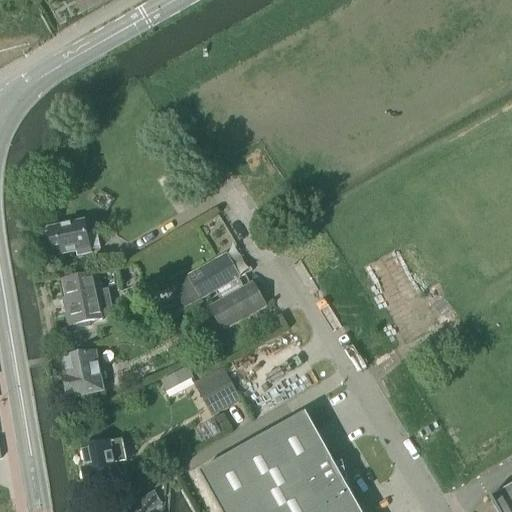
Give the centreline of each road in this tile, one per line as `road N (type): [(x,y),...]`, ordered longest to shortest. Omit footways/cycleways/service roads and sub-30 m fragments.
road 1 (unclassified): [(431,511),(329,370),(271,272)]
road 2 (tertiary): [(40,511),(0,274)]
road 3 (tertiary): [(2,115),(42,77),(178,0)]
